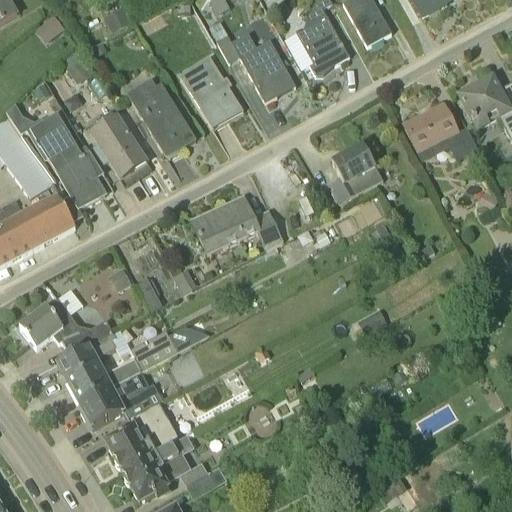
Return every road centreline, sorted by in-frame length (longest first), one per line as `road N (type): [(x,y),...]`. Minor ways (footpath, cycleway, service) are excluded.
road 1 (residential): [(0,296),(511,9)]
road 2 (secondary): [(71,511),(0,410)]
